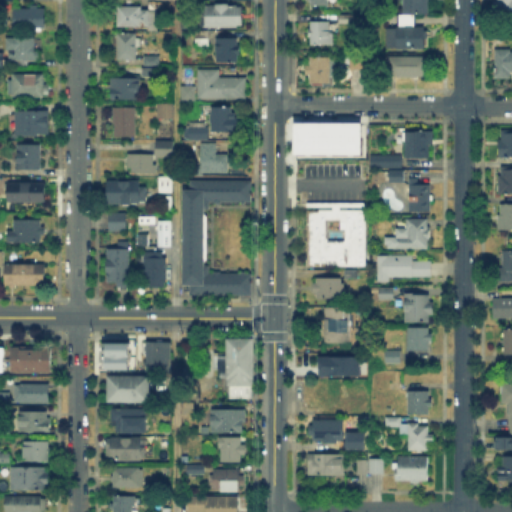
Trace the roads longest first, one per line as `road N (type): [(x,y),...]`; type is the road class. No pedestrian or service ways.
road 1 (residential): [(461,511),(464,0)]
road 2 (residential): [(76,511),(76,0)]
road 3 (secondary): [(273,0),(273,318)]
road 4 (tertiary): [(0,317),(273,318)]
road 5 (residential): [(273,105),(511,105)]
road 6 (residential): [(273,510),(511,510)]
road 7 (secondary): [(273,510),(273,318)]
